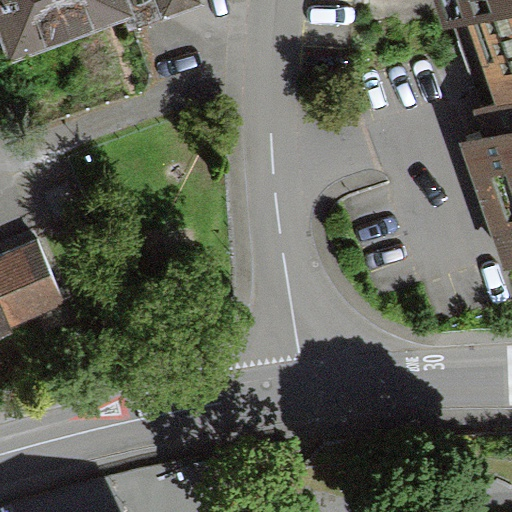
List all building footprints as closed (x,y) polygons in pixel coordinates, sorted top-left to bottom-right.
[(123,0),(0,0),(0,35),(10,61),(130,15),(123,0)] [(163,0),(170,15),(208,0),(163,0)] [(511,0),(435,0),(447,34),(470,26),(511,11),(511,0)] [(511,11),(470,26),(499,111),(511,106),(511,11)] [(511,106),(499,111),(476,119),(482,139),(464,145),(509,278),(511,277),(511,106)] [(0,334),(10,330),(8,326),(67,301),(37,233),(0,249),(0,334)]
